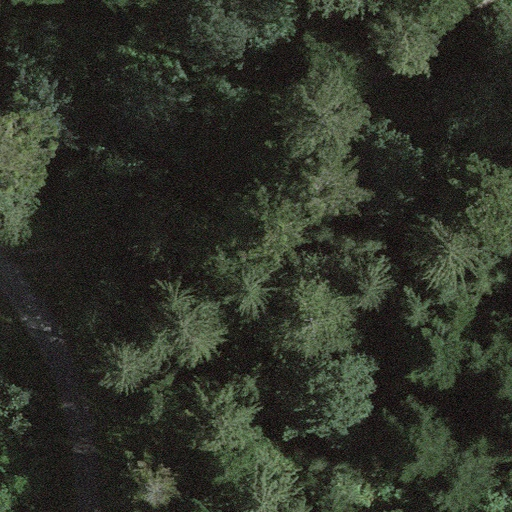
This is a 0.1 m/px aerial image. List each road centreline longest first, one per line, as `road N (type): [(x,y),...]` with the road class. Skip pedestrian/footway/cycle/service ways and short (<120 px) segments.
road 1 (track): [(0,296),(467,0)]
road 2 (track): [(84,511),(80,433),(66,386),(0,269)]
